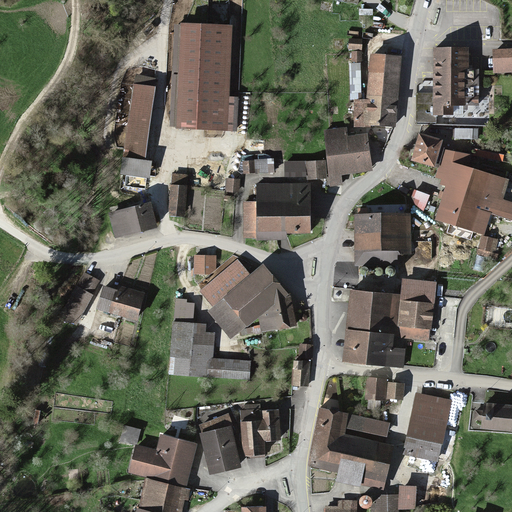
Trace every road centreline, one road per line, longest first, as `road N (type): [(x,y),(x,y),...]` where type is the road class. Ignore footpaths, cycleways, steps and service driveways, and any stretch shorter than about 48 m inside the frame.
road 1 (residential): [(0,225),(67,261),(178,239),(222,244),(281,268)]
road 2 (tertiary): [(423,0),(405,124),(381,167),(345,197),(331,241)]
road 3 (track): [(0,178),(17,128),(65,56),(76,0)]
road 4 (residential): [(511,388),(318,369)]
